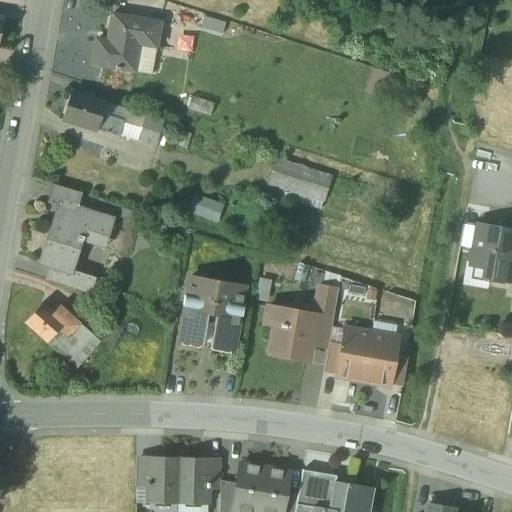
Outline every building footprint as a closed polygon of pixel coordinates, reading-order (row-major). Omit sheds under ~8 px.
[(160,23),(111,14),(106,47),(94,45),(91,65),(134,72),(140,40),(156,43),(160,23)] [(104,103),(70,92),(62,120),(96,131),(101,114),(104,103)] [(144,115),(125,109),(104,103),(101,114),(122,121),(118,135),(136,141),(144,115)] [(101,114),(96,131),(117,138),(118,135),(122,121),(101,114)] [(163,121),(144,115),(136,141),(155,147),(163,121)] [(330,177),(275,160),(268,185),(323,202),(330,177)] [(82,194),(52,185),(47,203),(59,207),(61,202),(78,207),(82,194)] [(78,207),(61,202),(59,207),(52,229),(49,228),(37,264),(48,268),(72,275),(73,271),(85,232),(108,239),(114,219),(78,207)] [(511,231),(478,226),(474,249),(470,252),(469,259),(473,265),(484,267),(488,273),(487,278),(510,282),(511,272),(511,231)] [(72,275),(48,268),(44,280),(90,295),(95,278),(73,271),(72,275)] [(340,277),(325,273),(324,283),(330,284),(329,289),(337,290),(340,277)] [(242,289),(187,279),(184,298),(182,297),(180,308),(182,308),(176,342),(179,343),(179,340),(198,343),(197,346),(200,346),(200,343),(208,344),(208,348),(210,348),(210,345),(229,349),(229,351),(231,352),(237,318),(239,318),(241,308),(239,307),(242,289)] [(329,289),(317,287),(310,317),(311,317),(332,319),(337,290),(329,289)] [(52,313),(41,303),(24,322),(46,343),(70,315),(59,306),(52,313)] [(106,328),(80,305),(70,316),(89,333),(96,339),(106,328)] [(275,311),(266,307),(263,325),(272,329),(275,311)] [(310,317),(275,311),(272,329),(268,355),(289,359),(289,357),(304,360),(307,344),(311,317),(310,317)] [(70,315),(46,343),(65,360),(89,333),(70,316),(70,315)] [(332,319),(311,317),(307,344),(328,346),(328,343),(332,319)] [(397,338),(344,329),(341,345),(336,375),(335,377),(388,386),(394,355),(397,338)] [(341,345),(328,343),(328,346),(323,373),(336,375),(341,345)] [(407,357),(394,355),(389,384),(402,386),(407,357)] [(146,462),(136,460),(135,485),(145,487),(147,487),(147,462),(146,462)] [(176,460),(146,460),(146,462),(147,462),(147,487),(145,487),(145,503),(175,503),(176,460)] [(207,461),(176,460),(175,503),(205,504),(205,488),(205,463),(206,463),(207,461)] [(206,463),(205,463),(205,488),(219,487),(220,480),(220,462),(206,463)] [(254,511),(262,468),(236,464),(233,484),(228,511),(230,511),(234,511),(254,511)] [(287,472),(262,468),(254,511),(280,511),(283,493),(287,472)] [(336,476),(301,470),(294,511),(309,511),(310,508),(316,509),(320,489),(332,491),(333,484),(336,476)] [(233,484),(220,480),(219,487),(218,511),(230,511),(228,511),(233,484)] [(332,491),(320,489),(316,509),(310,508),(309,511),(365,511),(369,490),(344,485),(344,486),(333,484),(332,491)] [(294,511),(297,495),(283,493),(280,511),(294,511)]
